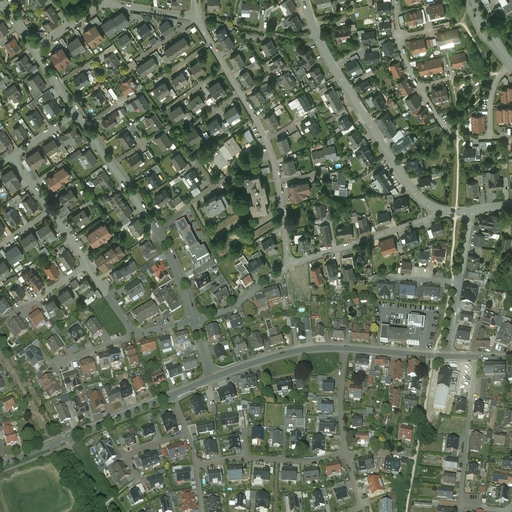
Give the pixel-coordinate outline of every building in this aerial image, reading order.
[(31,0),(31,1),(32,0),(33,0),(37,5),(35,6),(32,8),(33,8),(42,2),(42,1),(43,0),(44,0),(31,0)] [(291,0),(287,0),(282,3),(288,13),(293,11),(292,10),(296,8),(291,0)] [(389,0),(376,2),(378,14),(390,12),(389,0)] [(508,2),(502,5),(502,4),(494,8),(497,13),(499,17),(511,9),(511,3),(511,1),(510,0),(509,1),(508,2)] [(259,4),(247,4),(242,3),(241,12),(251,12),(250,17),(257,17),(257,13),(258,13),(259,4)] [(442,4),(436,5),(438,16),(444,14),(444,15),(445,15),(444,11),(442,3),(442,4)] [(436,5),(429,7),(429,6),(431,18),(432,18),(431,17),(438,16),(436,5)] [(50,6),(40,13),(40,14),(44,11),(47,14),(45,16),(45,17),(46,16),(49,21),(53,19),(57,16),(55,13),(53,11),(50,6)] [(420,10),(414,12),(416,22),(422,21),(420,10)] [(111,17),(101,24),(108,34),(118,27),(118,28),(129,21),(127,19),(123,13),(120,12),(112,18),(111,17)] [(140,14),(130,12),(129,18),(127,19),(129,21),(130,24),(136,19),(138,22),(143,18),(140,14)] [(414,12),(407,13),(409,24),(416,22),(414,12)] [(289,20),(290,22),(294,29),(302,25),(297,16),(289,20)] [(93,18),(89,20),(93,26),(94,25),(95,26),(98,25),(93,18)] [(49,21),(43,25),(47,31),(57,24),(53,19),(49,21)] [(167,20),(159,26),(165,34),(173,28),(171,26),(171,24),(169,23),(167,20)] [(385,22),(380,23),(381,31),(390,29),(389,22),(385,22)] [(145,23),(137,29),(142,36),(143,37),(146,35),(145,34),(147,32),(150,30),(147,25),(145,23)] [(348,27),(336,29),(337,39),(338,42),(342,42),(341,38),(350,37),(349,30),(355,29),(355,24),(348,25),(348,27)] [(92,26),(85,31),(86,31),(83,33),(83,32),(83,33),(92,45),(103,38),(95,26),(94,25),(93,26),(92,27),(92,26)] [(224,28),(222,29),(222,28),(215,32),(217,36),(220,40),(228,35),(224,28)] [(457,29),(451,30),(453,41),(459,39),(460,40),(457,28),(457,29)] [(451,30),(444,32),(447,42),(453,41),(451,30)] [(374,31),(361,32),(362,42),(375,40),(374,31)] [(444,32),(438,33),(437,33),(439,40),(440,44),(447,42),(444,32)] [(126,34),(118,39),(122,45),(125,44),(128,41),(130,40),(126,34)] [(228,35),(220,40),(226,50),(234,45),(228,35)] [(149,39),(152,45),(158,41),(155,36),(149,39)] [(84,47),(77,37),(72,40),(79,50),(84,47)] [(184,37),(180,39),(177,41),(174,43),(180,52),(189,45),(184,37)] [(387,37),(379,41),(379,46),(382,45),(382,44),(388,41),(387,37)] [(6,38),(0,41),(0,44),(1,47),(4,45),(9,42),(6,38)] [(9,42),(4,45),(7,49),(10,53),(14,51),(15,51),(17,50),(17,48),(19,48),(15,42),(13,39),(9,42)] [(424,39),(417,41),(419,51),(426,50),(424,39),(423,39),(424,39)] [(72,40),(67,44),(74,54),(79,50),(72,40)] [(270,40),(262,45),(268,55),(273,52),(276,50),(275,50),(276,50),(270,40)] [(388,41),(382,44),(382,45),(383,47),(386,55),(394,51),(389,41),(388,41)] [(417,41),(411,42),(410,42),(411,47),(413,53),(419,51),(417,41)] [(174,43),(171,46),(170,45),(168,47),(164,50),(170,58),(180,52),(174,43)] [(113,44),(106,49),(108,52),(115,47),(113,44)] [(59,49),(52,53),(52,54),(50,55),(59,68),(70,60),(62,49),(61,48),(59,49)] [(309,50),(301,54),(303,59),(299,61),(302,67),(303,67),(306,65),(315,61),(311,54),(311,53),(309,50)] [(372,52),(365,53),(366,61),(370,60),(371,61),(379,60),(377,52),(377,51),(372,52)] [(113,52),(104,58),(107,63),(108,62),(111,67),(110,67),(116,64),(119,61),(113,52)] [(239,53),(230,57),(234,64),(235,64),(237,68),(242,65),(241,65),(244,63),(243,60),(239,53)] [(465,53),(458,54),(461,65),(467,63),(465,53)] [(458,54),(452,56),(454,66),(461,65),(458,54)] [(19,59),(15,62),(22,73),(32,66),(25,55),(19,59)] [(170,62),(164,55),(161,57),(163,61),(166,65),(170,62)] [(158,64),(152,56),(145,62),(150,69),(154,67),(158,64)] [(281,57),(274,61),(275,64),(271,67),(273,71),(278,68),(278,69),(282,67),(285,65),(285,64),(281,57)] [(430,61),(425,62),(428,72),(428,73),(431,72),(431,71),(443,69),(441,61),(443,61),(442,58),(435,60),(435,59),(430,60),(430,61)] [(352,61),(346,64),(350,72),(355,70),(358,74),(363,71),(358,62),(356,59),(352,61)] [(132,60),(127,64),(130,69),(136,65),(132,60)] [(199,61),(190,67),(193,72),(195,76),(204,70),(199,61)] [(150,69),(145,62),(136,67),(141,74),(144,71),(145,73),(150,69)] [(399,62),(391,66),(393,71),(401,67),(399,62)] [(425,62),(416,64),(417,68),(420,67),(421,74),(428,72),(425,62)] [(116,64),(110,67),(107,70),(110,75),(119,69),(116,64)] [(318,67),(310,72),(313,77),(315,82),(319,80),(324,77),(318,67)] [(401,67),(393,71),(395,76),(404,72),(401,67)] [(187,69),(182,72),(186,78),(191,74),(187,69)] [(83,73),(73,79),(78,86),(82,84),(83,85),(89,81),(85,76),(90,73),(89,72),(88,70),(84,74),(83,73)] [(253,80),(247,70),(239,75),(247,88),(251,85),(249,82),(253,80)] [(372,70),(368,72),(360,76),(362,80),(373,73),(373,71),(372,70)] [(286,72),(280,76),(277,78),(280,83),(283,81),(287,87),(295,83),(288,71),(286,72)] [(182,72),(172,79),(177,87),(188,80),(186,78),(182,72)] [(37,74),(27,81),(35,92),(40,89),(45,86),(37,74)] [(6,75),(1,78),(2,78),(0,79),(0,85),(4,83),(9,79),(6,75)] [(315,82),(313,77),(308,80),(312,86),(320,82),(319,80),(315,82)] [(130,78),(123,83),(129,92),(132,89),(135,87),(136,86),(130,78)] [(402,80),(397,83),(400,89),(409,83),(405,78),(402,80)] [(363,81),(356,85),(360,93),(368,88),(371,85),(368,80),(364,82),(363,81)] [(218,81),(208,88),(213,94),(214,97),(215,96),(220,92),(222,95),(226,93),(218,81)] [(164,82),(153,89),(159,98),(169,91),(170,90),(169,90),(164,82)] [(409,83),(400,89),(403,94),(412,88),(409,83)] [(14,85),(5,91),(10,99),(13,97),(15,101),(22,96),(19,92),(14,85)] [(320,89),(319,90),(322,95),(324,93),(333,87),(332,85),(327,88),(326,86),(320,89)] [(268,86),(263,89),(262,88),(259,90),(262,94),(264,97),(265,96),(266,95),(266,94),(271,91),(268,86)] [(445,87),(439,89),(441,99),(448,98),(447,93),(447,91),(446,91),(445,86),(445,87)] [(108,88),(114,98),(117,97),(112,87),(108,88)] [(333,87),(324,93),(328,99),(337,94),(333,87)] [(40,89),(35,92),(32,94),(35,99),(42,93),(40,89)] [(439,89),(432,90),(433,94),(432,94),(433,96),(434,101),(435,101),(434,101),(441,99),(439,89)] [(48,90),(41,95),(42,97),(42,98),(46,103),(52,99),(54,98),(48,90)] [(99,90),(91,96),(97,104),(105,99),(99,90)] [(259,90),(251,95),(257,104),(266,99),(264,97),(262,94),(259,90)] [(304,94),(303,95),(301,92),(299,94),(300,96),(288,103),(292,108),(302,102),(306,110),(311,107),(309,103),(310,103),(308,98),(307,99),(304,94)] [(199,94),(189,101),(194,109),(204,103),(199,94)] [(214,97),(213,94),(207,98),(211,103),(216,99),(215,96),(214,97)] [(337,94),(328,99),(329,101),(327,102),(328,103),(329,102),(331,105),(331,106),(341,100),(337,94)] [(415,94),(406,100),(411,109),(411,108),(419,104),(420,103),(415,94)] [(148,105),(142,95),(134,100),(136,104),(137,104),(141,110),(148,105)] [(373,99),(372,99),(375,104),(378,108),(385,104),(380,95),(373,99)] [(371,96),(366,100),(371,107),(375,104),(372,99),(373,99),(371,96)] [(46,103),(43,105),(51,116),(60,110),(52,99),(46,103)] [(33,100),(27,104),(32,112),(35,110),(36,110),(34,107),(36,105),(33,100)] [(134,100),(131,102),(131,101),(126,104),(130,110),(137,106),(140,110),(141,110),(137,104),(136,104),(134,100)] [(341,100),(331,106),(334,111),(335,110),(342,106),(344,105),(341,100)] [(180,105),(170,112),(175,119),(185,113),(180,105)] [(235,105),(229,110),(224,113),(226,117),(227,116),(228,118),(230,121),(241,114),(235,105)] [(123,107),(119,110),(122,116),(127,114),(123,107)] [(413,111),(412,111),(414,115),(417,114),(416,114),(422,111),(420,107),(413,111)] [(429,118),(424,109),(422,111),(416,114),(417,114),(419,118),(419,119),(421,122),(429,118)] [(36,110),(35,110),(32,112),(27,116),(32,124),(33,123),(36,127),(43,121),(36,110)] [(378,118),(377,119),(382,128),(391,122),(393,121),(387,112),(385,114),(378,118)] [(273,113),(269,115),(265,117),(265,118),(265,117),(269,123),(268,123),(271,128),(275,126),(275,125),(278,123),(279,124),(275,117),(276,116),(273,113)] [(154,114),(148,118),(147,117),(142,120),(147,127),(154,122),(157,127),(161,124),(154,114)] [(111,115),(102,121),(107,129),(116,123),(115,122),(116,122),(114,119),(111,115)] [(346,115),(338,120),(344,129),(352,124),(353,123),(350,119),(350,120),(346,115)] [(311,118),(301,124),(305,131),(310,128),(314,134),(320,130),(317,124),(314,117),(313,117),(311,118)] [(217,118),(207,124),(212,132),(221,126),(222,126),(220,123),(217,118)] [(228,118),(223,121),(226,126),(232,123),(230,121),(228,118)] [(382,128),(380,129),(386,138),(388,141),(395,137),(390,129),(394,127),(391,122),(382,128)] [(24,129),(21,124),(21,125),(13,130),(19,138),(27,133),(24,129)] [(352,124),(344,129),(346,132),(355,127),(354,127),(352,124)] [(346,132),(345,133),(346,136),(348,135),(357,130),(355,127),(346,132)] [(76,131),(74,128),(70,130),(71,131),(69,132),(69,131),(65,134),(63,136),(67,141),(70,139),(71,140),(72,140),(74,143),(81,138),(78,134),(77,131),(76,131)] [(196,128),(190,132),(186,135),(191,143),(201,136),(196,128)] [(236,133),(233,135),(231,136),(229,138),(224,141),(225,142),(233,154),(233,153),(241,147),(242,148),(242,147),(245,145),(243,144),(243,143),(249,140),(250,141),(253,138),(249,129),(244,133),(239,137),(236,133)] [(357,130),(348,135),(351,140),(352,140),(354,144),(362,139),(358,133),(359,133),(357,130)] [(298,131),(292,134),(296,141),(302,137),(298,131)] [(126,132),(118,137),(125,147),(129,144),(129,143),(133,141),(126,132)] [(164,132),(155,139),(162,150),(168,146),(167,145),(171,142),(164,132)] [(405,137),(393,145),(398,153),(403,150),(406,149),(405,148),(407,147),(407,148),(410,146),(410,145),(414,142),(409,134),(405,137)] [(63,136),(63,135),(58,138),(62,143),(63,145),(67,142),(67,141),(63,136)] [(5,136),(0,139),(0,146),(1,148),(6,144),(10,142),(5,136)] [(286,137),(277,140),(281,151),(290,148),(286,137)] [(366,141),(364,137),(362,139),(354,144),(351,146),(353,150),(366,141)] [(53,140),(43,146),(48,154),(58,147),(53,140)] [(366,141),(353,150),(355,153),(357,151),(367,145),(368,144),(366,141)] [(233,154),(225,142),(219,147),(220,148),(227,158),(233,154)] [(63,145),(62,143),(58,145),(64,153),(67,151),(63,145)] [(367,145),(357,151),(361,156),(362,156),(362,155),(369,151),(370,151),(370,150),(367,145)] [(334,146),(323,148),(323,150),(325,158),(326,158),(337,156),(334,146)] [(227,158),(220,148),(217,150),(219,153),(213,158),(220,168),(229,161),(227,158)] [(82,154),(80,155),(87,167),(97,161),(94,156),(94,157),(88,149),(82,154)] [(473,149),(465,149),(465,154),(464,154),(465,158),(469,158),(469,159),(474,159),(474,155),(474,149),(473,149)] [(38,150),(34,152),(34,153),(32,155),(31,154),(26,158),(28,163),(29,162),(33,168),(39,163),(38,162),(43,158),(42,156),(38,150)] [(79,150),(72,155),(75,159),(80,155),(82,154),(79,150)] [(323,150),(312,152),(315,162),(326,160),(326,158),(325,158),(323,150)] [(369,151),(362,155),(362,156),(367,164),(375,159),(371,154),(369,151)] [(137,153),(128,159),(134,167),(139,164),(139,163),(142,161),(137,153)] [(179,154),(171,159),(178,170),(181,167),(182,168),(183,167),(182,167),(183,166),(186,164),(179,154)] [(367,164),(362,156),(361,156),(359,158),(361,161),(361,162),(363,166),(365,167),(367,165),(367,164)] [(418,158),(407,161),(409,170),(415,168),(417,174),(425,172),(423,166),(420,167),(418,158)] [(288,160),(283,161),(286,173),(295,171),(293,166),(294,166),(293,159),(288,160)] [(157,163),(151,167),(153,170),(156,168),(159,172),(161,170),(157,163)] [(269,166),(258,169),(258,168),(253,169),(253,176),(260,174),(271,172),(269,166)] [(59,169),(54,173),(54,174),(50,177),(50,176),(46,178),(50,185),(51,184),(54,188),(59,185),(59,184),(64,180),(65,181),(69,178),(66,175),(69,173),(66,169),(65,170),(63,167),(59,169)] [(35,174),(31,168),(28,170),(34,180),(39,177),(36,173),(35,174)] [(12,169),(1,176),(4,180),(5,180),(11,188),(14,187),(15,187),(15,188),(21,184),(17,178),(12,169)] [(107,177),(103,171),(104,171),(103,170),(97,175),(98,177),(92,181),(95,185),(101,181),(106,189),(113,184),(108,177),(107,177)] [(201,182),(194,170),(186,175),(189,180),(188,180),(193,187),(201,182)] [(154,171),(147,176),(153,186),(161,181),(154,171)] [(498,171),(490,172),(490,173),(488,173),(489,180),(490,190),(495,189),(494,187),(501,186),(500,182),(501,182),(501,178),(499,178),(498,171)] [(253,176),(250,176),(249,175),(245,176),(248,188),(251,187),(253,195),(267,191),(265,184),(262,184),(260,174),(253,176)] [(390,181),(386,175),(378,180),(381,185),(384,190),(385,189),(392,185),(389,181),(390,181)] [(375,176),(368,180),(372,186),(379,181),(378,180),(375,176)] [(244,177),(229,185),(232,190),(242,184),(241,183),(245,181),(244,177)] [(429,177),(419,179),(421,188),(431,186),(430,182),(429,177)] [(337,181),(333,181),(332,189),(339,189),(338,194),(347,195),(348,182),(345,182),(345,179),(337,178),(337,181)] [(477,181),(468,182),(469,187),(469,195),(479,194),(478,183),(477,181)] [(299,183),(288,186),(290,192),(289,192),(290,195),(292,201),(302,198),(304,197),(306,193),(306,192),(310,191),(308,182),(299,184),(299,183)] [(198,186),(191,190),(194,195),(201,191),(198,186)] [(70,189),(70,188),(67,190),(59,196),(65,204),(71,200),(72,200),(77,197),(70,189)] [(165,189),(154,197),(161,208),(166,205),(164,203),(171,198),(165,189)] [(267,191),(253,195),(254,201),(251,202),(252,209),(253,209),(254,213),(262,211),(262,212),(268,210),(266,199),(269,199),(267,191)] [(19,193),(12,198),(13,200),(15,202),(21,198),(18,194),(19,193)] [(116,193),(111,196),(112,197),(110,199),(116,208),(125,202),(119,193),(117,194),(116,193)] [(225,193),(217,197),(216,195),(209,199),(210,200),(203,204),(209,215),(222,208),(222,207),(230,203),(225,193)] [(179,195),(172,200),(176,205),(182,201),(179,195)] [(23,201),(22,202),(29,212),(37,207),(34,202),(30,197),(30,196),(24,200),(23,201)] [(394,200),(397,211),(403,209),(403,208),(406,207),(406,208),(409,207),(406,197),(394,200)] [(13,200),(9,203),(13,208),(15,210),(18,207),(17,205),(15,202),(13,200)] [(87,201),(79,206),(81,209),(89,204),(87,201)] [(125,202),(116,208),(123,218),(131,212),(125,202)] [(324,204),(316,205),(318,216),(326,215),(324,204)] [(66,205),(60,208),(65,215),(70,212),(66,205)] [(15,210),(13,208),(5,214),(9,220),(10,219),(13,223),(20,218),(15,210)] [(88,216),(83,209),(73,216),(79,224),(85,220),(85,219),(88,216)] [(388,212),(377,215),(380,224),(391,221),(390,215),(389,212),(388,212)] [(488,218),(480,217),(480,219),(479,223),(479,226),(490,227),(490,228),(491,228),(496,229),(498,229),(500,219),(500,217),(498,216),(491,215),(491,216),(489,216),(488,218)] [(365,217),(358,219),(358,221),(360,226),(362,234),(371,232),(368,224),(367,224),(365,217)] [(276,218),(254,231),(257,236),(279,223),(276,218)] [(130,220),(124,224),(126,229),(129,227),(128,226),(132,223),(130,220)] [(144,231),(137,220),(132,223),(128,226),(129,227),(136,237),(144,231)] [(440,222),(431,225),(434,234),(443,231),(440,222)] [(189,230),(185,223),(176,227),(179,232),(184,241),(183,241),(188,249),(197,265),(211,258),(206,249),(203,250),(202,247),(199,248),(191,233),(190,230),(189,230)] [(47,224),(38,230),(44,240),(45,240),(46,239),(45,238),(49,235),(52,240),(57,237),(53,232),(47,224)] [(105,224),(103,225),(102,224),(88,234),(89,235),(86,236),(93,246),(99,242),(99,243),(106,238),(105,237),(111,233),(105,224)] [(328,226),(320,227),(323,244),(331,242),(328,226)] [(351,226),(336,228),(338,237),(344,236),(352,234),(351,226)] [(253,230),(249,233),(252,239),(257,236),(254,231),(253,230)] [(415,230),(411,232),(408,233),(405,234),(406,237),(408,244),(408,245),(414,243),(415,244),(419,242),(419,241),(415,230)] [(32,232),(20,240),(26,249),(38,241),(32,232)] [(481,235),(475,234),(474,243),(483,245),(483,243),(484,243),(484,240),(484,235),(481,235)] [(307,235),(303,236),(303,238),(298,239),(300,250),(309,249),(309,244),(310,244),(309,240),(308,240),(307,235)] [(263,243),(262,243),(264,246),(267,251),(273,247),(277,244),(272,237),(263,243)] [(511,239),(503,237),(501,246),(509,248),(511,239)] [(393,238),(379,242),(381,248),(382,247),(384,254),(396,250),(397,250),(395,245),(393,238)] [(151,245),(148,240),(142,244),(139,246),(142,250),(146,255),(143,256),(146,260),(150,258),(148,255),(151,253),(155,250),(151,245)] [(260,240),(255,243),(259,249),(264,246),(262,243),(263,243),(260,240)] [(118,245),(113,248),(110,247),(109,250),(111,252),(110,253),(108,253),(107,250),(102,254),(100,253),(99,255),(94,258),(101,268),(102,268),(103,269),(113,262),(112,261),(115,259),(123,253),(123,254),(124,253),(118,245)] [(45,246),(39,250),(43,256),(49,252),(45,246)] [(16,247),(5,255),(12,265),(23,257),(16,247)] [(273,247),(267,251),(270,255),(274,252),(276,253),(277,252),(277,250),(276,249),(275,249),(273,247)] [(440,249),(435,249),(435,254),(434,257),(437,258),(444,258),(445,249),(440,249)] [(75,262),(67,251),(59,256),(67,268),(75,262)] [(424,252),(420,251),(419,260),(428,261),(429,253),(429,252),(424,252)] [(365,253),(358,255),(361,263),(367,261),(365,253)] [(478,257),(468,255),(467,265),(477,267),(478,257)] [(260,256),(248,263),(254,272),(265,264),(260,256)] [(349,258),(344,259),(344,263),(344,267),(343,268),(345,278),(354,277),(352,266),(353,266),(351,257),(349,257),(349,258)] [(213,260),(195,271),(198,276),(210,269),(216,265),(213,260)] [(3,261),(0,263),(0,278),(10,271),(3,261)] [(152,261),(145,266),(150,273),(153,271),(152,269),(156,266),(152,261)] [(241,261),(235,265),(244,279),(248,276),(248,272),(246,272),(246,268),(243,268),(243,263),(241,261)] [(411,262),(403,261),(402,265),(401,265),(401,271),(411,272),(411,266),(412,262),(411,262)] [(130,262),(125,266),(124,265),(118,269),(117,269),(111,273),(118,282),(123,278),(124,279),(130,275),(131,276),(137,272),(130,262)] [(335,262),(327,264),(330,275),(328,275),(329,280),(334,279),(337,278),(338,277),(337,274),(338,274),(338,273),(335,262)] [(52,263),(44,269),(48,273),(49,272),(53,277),(59,273),(59,272),(58,273),(55,269),(56,268),(55,267),(52,263)] [(156,266),(152,269),(153,271),(157,277),(159,276),(161,280),(169,275),(161,263),(156,266)] [(320,266),(311,269),(314,280),(315,280),(316,284),(322,282),(321,278),(323,277),(320,266)] [(43,284),(34,271),(33,272),(30,268),(28,270),(27,270),(25,271),(25,272),(21,274),(25,280),(27,278),(32,286),(33,287),(35,289),(38,287),(38,288),(41,286),(40,286),(43,284)] [(475,270),(466,269),(464,281),(473,282),(473,281),(474,273),(475,270)] [(143,274),(138,278),(141,283),(146,280),(143,274)] [(205,275),(202,276),(202,277),(194,282),(199,290),(210,283),(205,275)] [(222,275),(216,279),(220,286),(222,285),(226,282),(222,275)] [(244,279),(240,282),(245,288),(249,285),(248,284),(252,282),(248,276),(244,279)] [(23,284),(18,278),(14,281),(17,286),(19,285),(20,286),(23,284)] [(75,279),(70,283),(73,288),(74,289),(79,285),(79,284),(75,279)] [(79,284),(79,285),(83,290),(91,285),(86,279),(79,284)] [(137,283),(131,287),(137,296),(143,292),(137,283)] [(394,285),(379,283),(378,292),(379,292),(380,293),(380,297),(390,298),(390,294),(391,294),(393,294),(393,290),(394,285)] [(409,284),(401,284),(400,294),(400,295),(407,296),(409,284)] [(416,285),(409,284),(407,296),(415,296),(415,294),(416,289),(416,285)] [(17,286),(12,289),(15,295),(15,296),(17,299),(25,293),(20,286),(19,285),(17,286)] [(91,285),(83,290),(87,296),(91,294),(94,292),(95,291),(91,285)] [(471,286),(464,285),(462,294),(469,295),(469,297),(470,297),(475,298),(477,287),(471,286)] [(431,286),(423,286),(423,288),(423,293),(422,296),(430,297),(431,286)] [(439,287),(431,286),(430,297),(438,298),(439,289),(439,287)] [(131,287),(125,291),(131,300),(137,296),(131,287)] [(223,287),(213,295),(219,303),(229,295),(225,289),(224,287),(223,287)] [(172,294),(169,288),(164,291),(165,292),(162,294),(159,295),(155,298),(158,303),(163,300),(163,301),(164,301),(163,300),(165,299),(170,306),(169,307),(170,307),(177,302),(171,294),(172,294)] [(277,288),(264,293),(265,295),(257,298),(260,309),(269,306),(267,303),(280,299),(280,298),(278,291),(277,288)] [(68,289),(58,296),(64,304),(74,298),(68,289)] [(286,289),(278,291),(280,298),(287,296),(286,289)] [(91,294),(87,296),(84,298),(87,302),(94,298),(91,294)] [(469,295),(462,294),(461,302),(466,303),(472,304),(473,301),(469,301),(470,297),(469,297),(469,295)] [(3,296),(0,298),(0,312),(2,315),(11,309),(7,302),(3,296)] [(59,308),(53,299),(48,303),(54,312),(59,308)] [(177,302),(170,307),(168,308),(172,313),(181,307),(177,302)] [(54,312),(48,303),(42,307),(48,316),(54,312)] [(150,304),(143,309),(142,309),(133,315),(133,314),(140,325),(148,319),(149,320),(149,319),(157,314),(158,314),(151,304),(150,303),(150,304)] [(38,312),(29,318),(31,323),(34,327),(43,321),(44,321),(41,317),(38,312)] [(167,312),(162,315),(166,320),(171,317),(167,312)] [(473,315),(462,313),(460,322),(472,324),(473,315)] [(486,313),(485,313),(484,316),(482,323),(495,327),(498,317),(486,313)] [(231,319),(229,319),(229,321),(230,324),(231,323),(233,329),(242,326),(240,320),(239,316),(231,319)] [(511,321),(502,317),(497,334),(500,335),(503,326),(509,328),(511,321)] [(17,319),(8,325),(11,330),(12,329),(17,336),(26,330),(23,326),(22,326),(17,319)] [(408,331),(408,334),(389,332),(388,343),(419,346),(420,332),(424,332),(425,321),(419,320),(411,319),(409,319),(408,331)] [(94,320),(86,326),(87,328),(86,329),(93,338),(102,332),(94,320)] [(340,324),(335,323),(334,330),(334,333),(333,339),(333,340),(344,340),(345,331),(340,331),(340,324)] [(217,326),(207,329),(211,341),(218,339),(220,338),(217,326)] [(511,329),(509,328),(503,326),(500,335),(496,344),(507,348),(510,340),(511,334),(511,329)] [(304,327),(296,328),(297,340),(305,339),(304,327)] [(358,327),(354,327),(353,333),(352,341),(361,342),(361,333),(358,333),(358,327)] [(78,328),(69,334),(76,345),(85,339),(78,328)] [(324,328),(316,328),(316,333),(315,338),(315,339),(323,339),(324,328)] [(370,328),(365,328),(365,334),(361,333),(361,342),(369,343),(370,334),(369,334),(370,328)] [(389,329),(382,328),(380,342),(388,343),(389,332),(389,329)] [(278,329),(273,331),(275,336),(271,337),(273,346),(283,343),(280,334),(280,335),(278,329)] [(485,332),(480,331),(477,341),(477,348),(489,349),(489,347),(489,341),(483,341),(485,332)] [(188,343),(186,333),(174,336),(177,346),(184,344),(185,349),(191,347),(190,342),(188,343)] [(259,334),(250,337),(252,344),(251,345),(252,346),(253,347),(254,352),(264,349),(259,334)] [(168,337),(159,340),(162,351),(171,348),(171,347),(168,338),(168,337)] [(56,338),(47,344),(54,355),(63,349),(56,338)] [(242,338),(235,341),(237,346),(236,346),(237,349),(239,354),(242,353),(242,354),(245,353),(245,352),(248,350),(245,343),(244,343),(242,338)] [(152,341),(141,343),(143,352),(154,349),(152,341)] [(76,345),(68,350),(71,354),(80,350),(76,345)] [(29,346),(22,350),(25,354),(32,350),(29,346)] [(35,351),(33,348),(32,350),(25,354),(27,358),(26,360),(29,363),(31,363),(33,367),(37,365),(41,362),(42,361),(41,359),(40,356),(37,352),(35,351)] [(133,349),(131,348),(126,349),(126,350),(125,350),(127,357),(130,366),(131,366),(137,364),(138,363),(136,357),(133,349)] [(223,348),(215,350),(218,361),(226,358),(223,348)] [(118,351),(108,352),(108,354),(110,365),(118,363),(120,363),(121,363),(120,359),(118,350),(118,351)] [(108,354),(106,354),(105,353),(102,356),(99,356),(98,356),(100,362),(101,368),(105,367),(107,368),(111,367),(110,365),(108,354)] [(369,359),(356,358),(356,360),(356,361),(356,365),(356,367),(355,373),(361,373),(361,368),(368,369),(369,359)] [(188,361),(182,363),(185,372),(197,368),(194,359),(188,361)] [(383,360),(376,359),(375,373),(379,374),(380,368),(382,368),(383,360)] [(92,360),(80,364),(82,370),(84,376),(95,372),(93,366),(92,360)] [(172,364),(171,364),(170,364),(165,366),(167,370),(166,371),(170,379),(180,375),(181,375),(176,362),(172,364)] [(420,364),(409,363),(407,377),(411,377),(419,378),(420,364)] [(403,366),(395,365),(394,381),(402,382),(403,366)] [(494,365),(485,365),(485,375),(494,376),(494,365)] [(505,365),(494,365),(494,376),(505,376),(505,375),(505,365)] [(156,375),(150,377),(154,386),(165,381),(161,373),(159,368),(154,371),(156,375)] [(443,372),(441,371),(435,398),(434,407),(445,409),(448,394),(452,374),(443,372)] [(76,373),(63,377),(65,383),(72,381),(74,388),(80,386),(78,381),(79,381),(76,373)] [(459,375),(452,374),(448,394),(455,396),(459,375)] [(44,378),(40,380),(40,381),(43,386),(54,380),(50,375),(44,378)] [(141,379),(136,380),(135,376),(131,377),(133,382),(137,393),(145,389),(141,379)] [(255,376),(250,377),(250,376),(248,377),(250,389),(254,388),(255,387),(257,387),(257,382),(256,376),(255,376)] [(242,378),(241,378),(242,385),(243,389),(245,388),(246,389),(250,389),(248,377),(247,377),(242,378)] [(303,379),(296,380),(298,390),(305,389),(303,379)] [(54,380),(43,386),(44,386),(47,391),(46,392),(57,386),(54,380)] [(290,380),(276,383),(277,386),(267,388),(269,394),(278,392),(279,396),(283,395),(282,391),(288,390),(288,392),(293,391),(290,380)] [(327,383),(324,382),(324,384),(323,392),(333,393),(334,383),(327,383)] [(127,383),(120,386),(122,390),(118,392),(121,399),(131,395),(131,393),(127,383)] [(57,386),(46,392),(49,398),(52,396),(52,397),(60,393),(60,392),(59,389),(57,386)] [(112,394),(109,387),(104,390),(107,396),(110,404),(121,399),(118,392),(112,394)] [(233,387),(217,393),(221,403),(237,397),(233,387)] [(359,388),(350,387),(349,398),(361,399),(361,392),(364,393),(364,389),(359,388)] [(393,392),(392,392),(391,395),(389,409),(390,410),(393,411),(394,410),(398,410),(400,393),(393,392)] [(90,397),(95,410),(105,406),(101,399),(99,393),(90,397)] [(191,401),(198,417),(208,413),(202,397),(191,401)] [(10,398),(2,402),(5,407),(6,406),(8,410),(9,410),(11,409),(11,408),(12,408),(15,406),(14,406),(10,398)] [(414,399),(412,399),(410,410),(414,411),(414,410),(416,410),(418,400),(414,399)] [(81,407),(78,400),(71,403),(77,418),(81,416),(88,413),(85,405),(81,407)] [(62,401),(58,403),(59,405),(54,407),(61,424),(70,420),(64,404),(63,401),(62,401)] [(321,403),(317,402),(317,403),(317,413),(333,413),(333,403),(321,403)] [(484,405),(475,404),(474,415),(483,416),(484,405)] [(261,407),(251,406),(250,411),(250,415),(260,416),(261,407)] [(304,408),(288,407),(287,419),(303,420),(304,408)] [(96,421),(103,418),(101,413),(93,416),(96,421)] [(169,416),(162,419),(164,426),(174,422),(172,415),(169,416)] [(237,417),(221,420),(223,429),(238,427),(237,417)] [(361,418),(352,419),(353,427),(357,427),(357,428),(362,427),(361,418)] [(213,421),(195,424),(197,436),(216,433),(213,421)] [(174,422),(164,426),(167,433),(173,431),(177,429),(174,422)] [(327,423),(320,422),(320,423),(320,432),(334,433),(335,423),(327,423)] [(151,426),(141,430),(144,438),(147,437),(148,437),(151,436),(154,434),(152,428),(151,426)] [(407,428),(402,427),(402,429),(401,433),(400,439),(402,439),(402,440),(405,441),(405,440),(411,441),(413,429),(407,428)] [(11,428),(4,429),(6,436),(13,434),(11,428)] [(131,435),(133,439),(137,438),(134,430),(128,432),(130,436),(131,435)] [(255,431),(253,431),(252,441),(263,442),(263,431),(261,431),(255,431)] [(277,433),(270,433),(269,441),(273,441),(273,446),(281,447),(281,440),(282,440),(282,434),(277,433)] [(6,436),(4,437),(7,445),(16,443),(14,434),(13,434),(6,436)] [(499,434),(496,434),(496,436),(495,444),(505,445),(506,435),(499,434)] [(130,436),(122,439),(125,446),(126,446),(127,448),(135,445),(133,439),(131,435),(130,436)] [(301,435),(292,435),(292,439),(291,439),(291,443),(292,443),(292,447),(300,447),(301,435)] [(368,435),(357,435),(357,444),(361,444),(361,446),(365,446),(365,444),(368,444),(369,444),(369,437),(369,435),(368,435)] [(483,436),(472,435),(470,452),(471,452),(471,450),(478,451),(478,453),(479,453),(480,440),(482,440),(483,436)] [(452,440),(446,439),(445,444),(448,445),(447,451),(457,452),(458,440),(452,440)] [(239,440),(228,442),(230,455),(242,453),(241,449),(240,449),(239,444),(240,444),(239,440)] [(106,442),(98,447),(97,448),(100,452),(100,453),(98,454),(100,456),(99,457),(103,463),(106,462),(107,463),(112,460),(116,458),(114,455),(111,450),(112,449),(111,447),(108,442),(106,443),(106,442)] [(217,442),(204,443),(206,457),(219,455),(217,442)] [(180,445),(174,446),(172,447),(172,448),(167,449),(166,449),(167,450),(168,455),(169,455),(170,460),(171,460),(183,456),(184,456),(183,456),(182,451),(181,445),(181,444),(180,445)] [(154,454),(149,456),(149,455),(147,456),(151,467),(154,466),(154,465),(158,463),(158,462),(155,454),(155,453),(154,454)] [(147,456),(144,457),(144,458),(139,460),(139,459),(139,460),(142,468),(142,469),(143,469),(147,467),(148,469),(151,467),(147,456)] [(371,458),(358,461),(360,471),(363,470),(363,471),(371,470),(371,469),(373,468),(371,458)] [(400,462),(387,459),(385,469),(388,470),(387,471),(398,473),(399,471),(400,470),(400,468),(399,466),(400,462)] [(511,460),(510,460),(504,459),(503,468),(511,469),(511,460)] [(139,460),(134,462),(136,467),(140,465),(141,468),(142,468),(139,460)] [(455,461),(450,461),(446,461),(445,469),(457,470),(458,462),(455,462),(455,461)] [(124,469),(121,464),(116,467),(112,469),(112,470),(115,475),(117,479),(117,478),(119,482),(120,482),(123,480),(128,477),(127,474),(124,469)] [(335,464),(330,465),(326,466),(327,472),(326,473),(328,474),(328,476),(331,476),(331,477),(339,475),(338,474),(341,474),(341,471),(342,470),(340,469),(339,464),(335,465),(335,464)] [(264,467),(255,466),(255,476),(254,483),(263,483),(263,481),(269,482),(270,475),(270,471),(263,471),(264,467)] [(478,467),(470,466),(468,476),(479,477),(479,472),(477,472),(478,467)] [(242,468),(233,468),(233,467),(228,468),(229,481),(235,480),(235,481),(243,481),(243,480),(242,471),(242,468)] [(292,469),(288,468),(288,470),(283,470),(283,475),(282,481),(296,482),(297,475),(297,471),(291,470),(292,469)] [(313,469),(308,470),(308,471),(304,471),(305,482),(319,480),(318,470),(313,470),(313,469)] [(182,471),(174,472),(176,484),(191,482),(189,470),(182,471)] [(251,470),(242,471),(243,480),(250,479),(251,470)] [(221,472),(208,473),(209,484),(213,484),(213,485),(218,484),(218,483),(223,483),(221,472)] [(506,476),(499,475),(499,473),(494,473),(493,478),(495,478),(494,483),(507,484),(507,483),(511,483),(511,478),(511,477),(506,477),(506,476)] [(163,486),(159,476),(152,479),(157,489),(159,488),(163,486)] [(453,477),(448,476),(444,476),(443,484),(455,486),(456,477),(453,477)] [(152,479),(146,481),(148,486),(151,491),(155,490),(157,489),(152,479)] [(123,480),(120,482),(119,482),(117,483),(120,488),(126,482),(125,483),(123,480)] [(141,485),(134,488),(135,491),(138,490),(140,495),(145,493),(141,485)] [(453,491),(439,489),(438,498),(447,499),(447,498),(452,499),(453,491)] [(499,490),(497,489),(496,493),(495,499),(495,502),(500,503),(500,502),(504,502),(504,501),(508,501),(509,491),(508,491),(503,490),(499,490)] [(135,491),(130,494),(130,496),(127,497),(129,501),(132,499),(135,505),(143,501),(140,495),(138,490),(135,491)] [(346,490),(337,493),(341,506),(350,503),(346,490)] [(396,492),(389,494),(389,501),(394,501),(394,505),(397,505),(396,492)] [(271,494),(257,494),(256,509),(270,510),(271,494)] [(322,495),(312,498),(316,511),(326,509),(322,495)] [(182,498),(181,498),(183,507),(193,505),(193,506),(194,505),(192,496),(182,498)] [(214,498),(209,498),(209,501),(207,501),(208,502),(208,509),(209,509),(209,511),(220,511),(221,507),(220,507),(219,500),(215,500),(214,498)] [(293,498),(288,498),(290,509),(290,511),(295,511),(299,510),(298,505),(297,503),(298,503),(298,500),(297,498),(293,498)] [(245,499),(236,499),(235,510),(245,510),(245,507),(246,507),(246,503),(246,501),(246,499),(245,499)] [(171,511),(169,500),(160,502),(162,511),(171,511)] [(388,503),(381,503),(381,502),(380,502),(380,511),(392,511),(393,502),(392,502),(388,502),(388,503)]
